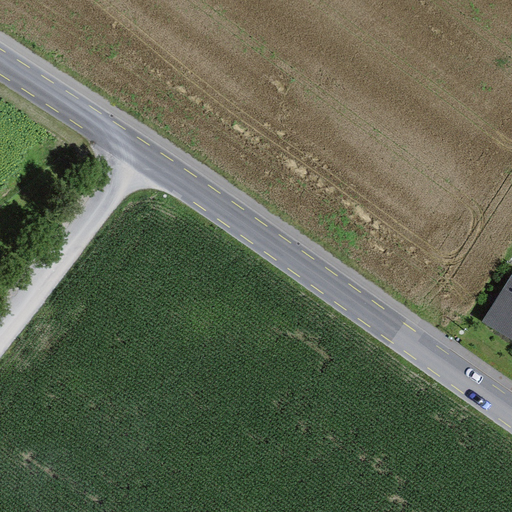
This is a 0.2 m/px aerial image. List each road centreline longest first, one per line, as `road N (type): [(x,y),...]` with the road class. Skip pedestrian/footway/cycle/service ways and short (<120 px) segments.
road 1 (secondary): [(511,412),(0,61)]
road 2 (track): [(0,333),(142,152)]
